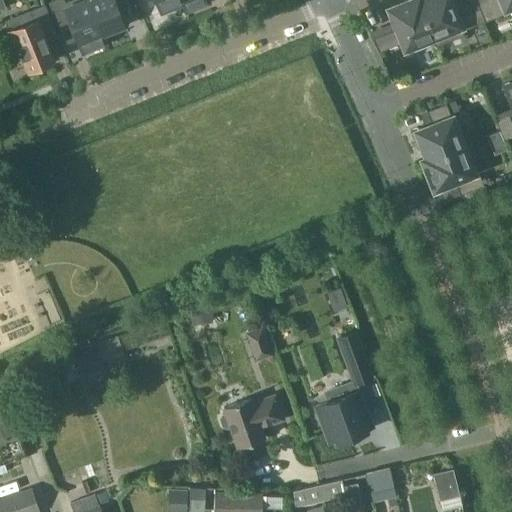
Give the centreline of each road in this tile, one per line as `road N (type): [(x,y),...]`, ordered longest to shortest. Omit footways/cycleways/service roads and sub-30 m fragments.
road 1 (residential): [(328,7),(67,107)]
road 2 (residential): [(511,53),(377,106)]
